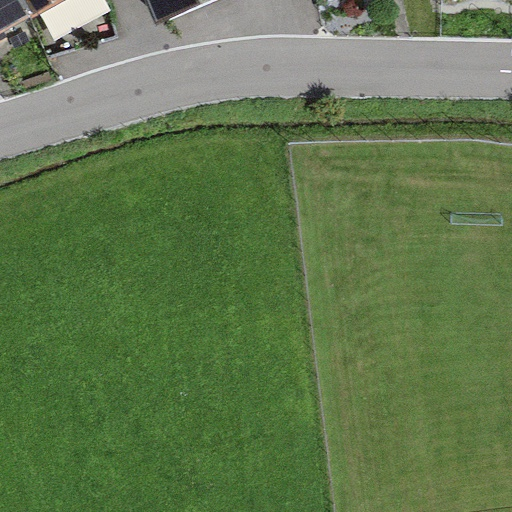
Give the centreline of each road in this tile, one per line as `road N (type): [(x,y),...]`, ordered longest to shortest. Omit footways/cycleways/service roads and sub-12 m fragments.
road 1 (residential): [(511,72),(265,71),(171,84)]
road 2 (residential): [(171,84),(0,132)]
